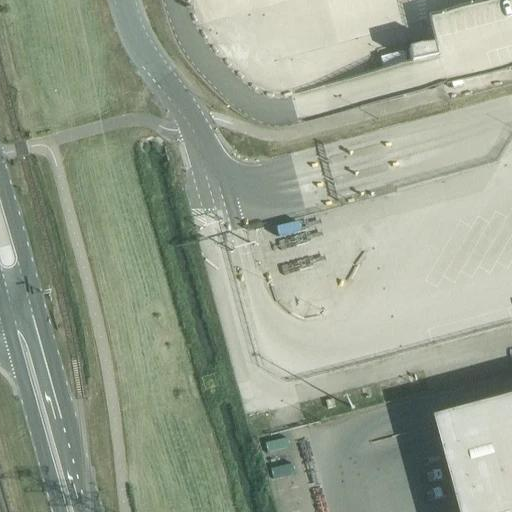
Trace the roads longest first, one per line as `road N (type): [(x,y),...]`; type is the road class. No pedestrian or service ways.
road 1 (unclassified): [(94,511),(35,301)]
road 2 (unclassified): [(3,309),(60,511)]
road 3 (unknown): [(246,0),(265,13),(318,18),(406,0)]
road 4 (unclassified): [(35,301),(0,176)]
